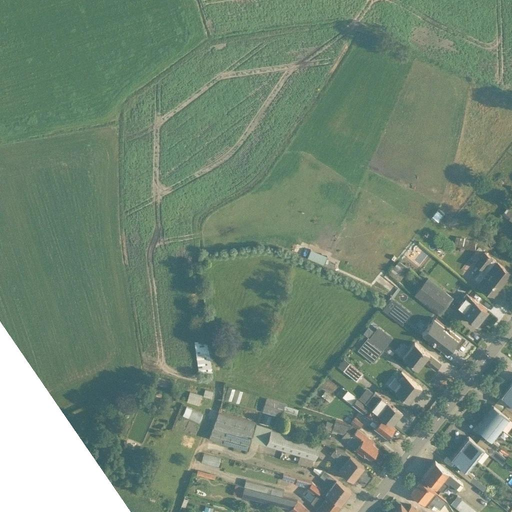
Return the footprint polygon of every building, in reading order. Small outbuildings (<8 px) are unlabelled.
[(0,0),(0,129),(35,123),(45,116),(52,126),(70,113),(76,121),(179,49),(170,0),(0,0)] [(483,270),(493,259),(480,247),(470,258),(483,270)] [(379,248),(367,260),(374,267),(385,254),(379,248)] [(381,263),(386,266),(382,272),(392,279),(400,268),(385,257),(381,263)] [(478,282),(496,295),(511,273),(494,260),(478,282)] [(413,289),(437,308),(451,290),(427,271),(413,289)] [(455,306),(476,323),(487,310),(466,293),(455,306)] [(435,319),(420,338),(438,352),(441,347),(447,352),(452,345),(453,347),(460,338),(435,319)] [(206,336),(195,337),(199,364),(209,362),(206,336)] [(367,337),(357,349),(372,362),(382,349),(367,337)] [(436,368),(441,361),(414,341),(403,356),(419,369),(426,360),(436,368)] [(351,378),(358,370),(344,359),(338,367),(351,378)] [(410,401),(421,388),(407,375),(395,388),(410,401)] [(329,393),(331,387),(318,381),(315,388),(329,393)] [(500,396),(511,405),(511,384),(510,383),(500,396)] [(233,404),(237,390),(222,386),(218,399),(233,404)] [(192,387),(187,397),(199,402),(203,392),(192,387)] [(342,393),(364,411),(368,406),(347,387),(342,393)] [(337,391),(334,396),(344,401),(346,396),(337,391)] [(328,407),(332,399),(327,396),(323,405),(328,407)] [(272,416),(275,402),(258,398),(255,412),(272,416)] [(376,412),(393,426),(403,414),(386,400),(376,412)] [(493,405),(485,416),(501,428),(509,417),(493,405)] [(176,415),(193,424),(197,415),(180,406),(176,415)] [(219,406),(210,433),(247,446),(256,419),(219,406)] [(291,415),(292,410),(279,407),(278,412),(291,415)] [(387,438),(396,428),(393,426),(376,412),(370,407),(365,413),(377,423),(373,427),(387,438)] [(476,428),(492,440),(501,428),(485,416),(476,428)] [(369,461),(381,446),(358,427),(345,442),(369,461)] [(294,452),(291,462),(308,467),(307,471),(315,473),(321,447),(265,432),(262,444),(294,452)] [(469,436),(461,446),(476,457),(484,447),(469,436)] [(451,459),(465,470),(476,457),(461,446),(451,459)] [(335,450),(326,449),(325,456),(334,458),(335,450)] [(205,451),(202,460),(219,465),(222,456),(205,451)] [(353,481),(365,467),(350,455),(338,469),(353,481)] [(422,477),(437,488),(449,472),(435,461),(422,477)] [(276,473),(275,481),(303,486),(304,478),(276,473)] [(425,503),(435,491),(420,479),(409,490),(425,503)] [(292,498),(276,494),(277,488),(239,480),(236,496),(285,506),(286,501),(291,502),(292,498)] [(342,504),(350,492),(334,480),(325,492),(342,504)] [(227,493),(236,494),(236,485),(228,484),(227,493)] [(335,511),(342,504),(325,492),(314,507),(320,511),(335,511)] [(445,502),(456,511),(471,511),(472,511),(452,494),(445,502)] [(288,502),(283,510),(286,511),(302,511),(303,511),(288,502)] [(414,511),(403,502),(394,511),(414,511)]
